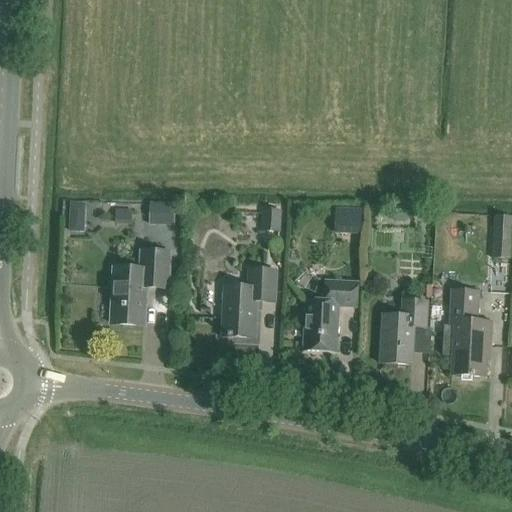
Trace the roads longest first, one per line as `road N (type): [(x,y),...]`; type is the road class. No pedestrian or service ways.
road 1 (tertiary): [(511,461),(175,401),(27,385)]
road 2 (tertiary): [(0,258),(11,0)]
